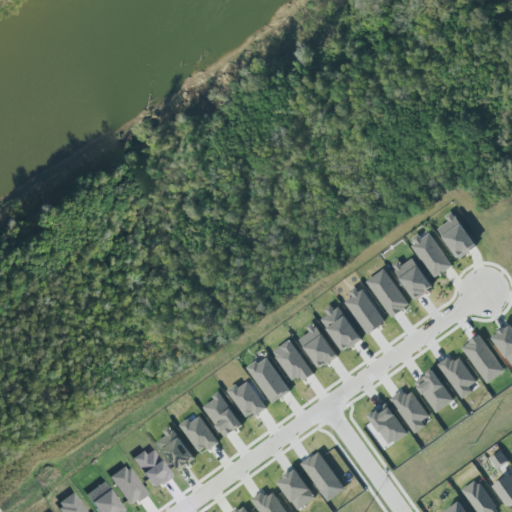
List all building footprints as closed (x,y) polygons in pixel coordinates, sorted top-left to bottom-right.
[(436,228),(461,258),(478,244),(454,214),(436,228)] [(435,279),(453,266),(430,233),(422,239),(419,234),(409,241),(435,279)] [(396,266),(413,300),(433,289),(416,256),(396,266)] [(367,281),(392,317),(410,305),(385,269),(367,281)] [(385,323),(360,285),(350,292),(354,297),(345,303),(367,335),(385,323)] [(345,352),(363,339),(339,303),(326,312),(328,316),(323,320),(345,352)] [(320,369),(339,356),(318,325),(299,337),(320,369)] [(511,325),(494,336),(511,365),(511,325)] [(463,348),(488,384),(506,372),(480,335),(463,348)] [(315,374),(290,340),(274,352),(276,355),(275,356),(293,381),(299,376),(303,382),(315,374)] [(249,369),(273,404),(291,391),(267,356),(249,369)] [(479,384),(460,358),(453,363),(449,357),(439,365),(462,397),(479,384)] [(454,402),(436,370),(417,381),(435,413),(454,402)] [(229,390),(247,416),(253,412),(257,417),(267,409),(248,382),(239,388),(236,385),(229,390)] [(392,397),(413,434),(426,427),(422,420),(429,417),(414,392),(406,396),(403,392),(392,397)] [(203,406),(225,438),(244,425),(221,393),(203,406)] [(409,434),(388,402),(369,415),(373,421),(365,426),(382,452),(409,434)] [(201,455),(219,442),(202,416),(192,422),(190,418),(180,425),(201,455)] [(178,470),(158,442),(167,435),(163,430),(169,426),(173,431),(176,429),(196,456),(178,470)] [(301,464),(324,497),(343,484),(320,452),(301,464)] [(509,462),(501,452),(490,460),(498,470),(509,462)] [(127,465),(109,477),(129,507),(147,495),(127,465)] [(279,481),(299,511),(317,499),(297,469),(279,481)] [(492,487),(508,509),(511,505),(511,479),(509,475),(492,487)] [(86,493),(97,511),(123,511),(106,482),(86,493)] [(463,490),(478,511),(497,511),(499,511),(480,484),(477,485),(475,482),(463,490)]
